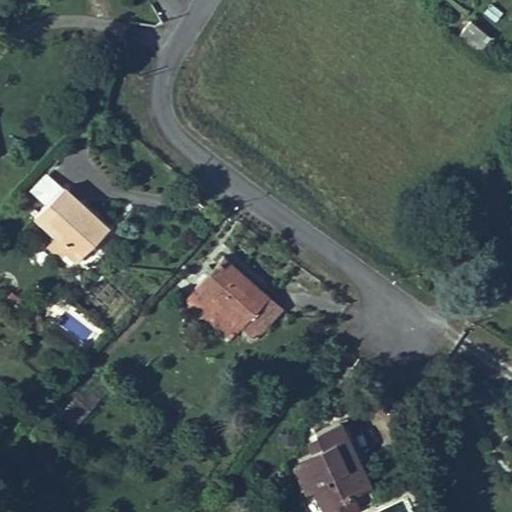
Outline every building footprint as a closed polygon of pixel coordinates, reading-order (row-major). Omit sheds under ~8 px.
[(490,36),(470,20),(458,36),(477,52),(490,36)] [(107,246),(98,238),(107,228),(62,186),(34,216),(57,237),(49,245),(70,265),(78,256),(89,266),(107,246)] [(239,327),(252,339),(281,308),(252,281),(224,256),(195,287),(239,327)] [(314,291),(318,275),(297,270),(293,286),(314,291)] [(230,337),(239,327),(195,287),(186,296),(230,337)] [(47,323),(38,316),(32,323),(41,330),(47,323)] [(353,497),(365,491),(354,467),(360,464),(344,432),(339,421),(315,433),(318,439),(322,448),(311,453),(298,460),(300,465),(293,468),(305,495),(313,491),(322,511),(353,497)] [(322,448),(318,439),(307,444),(311,453),(322,448)] [(360,464),(354,467),(365,491),(371,488),(360,464)]
